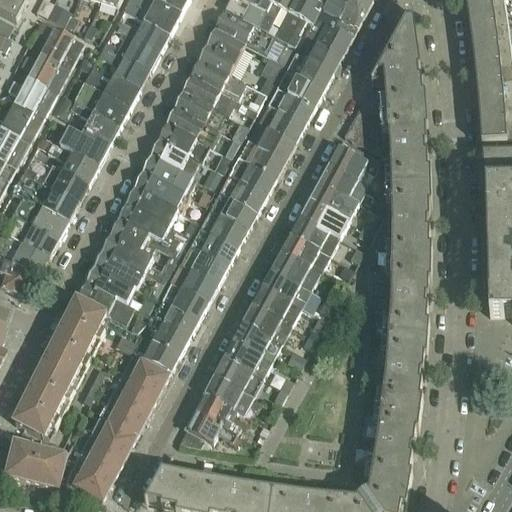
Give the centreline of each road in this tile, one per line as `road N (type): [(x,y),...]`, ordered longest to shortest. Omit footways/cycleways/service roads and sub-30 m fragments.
road 1 (residential): [(401,0),(123,511)]
road 2 (residential): [(433,511),(457,329),(453,145),(437,0)]
road 3 (residential): [(37,327),(214,0)]
